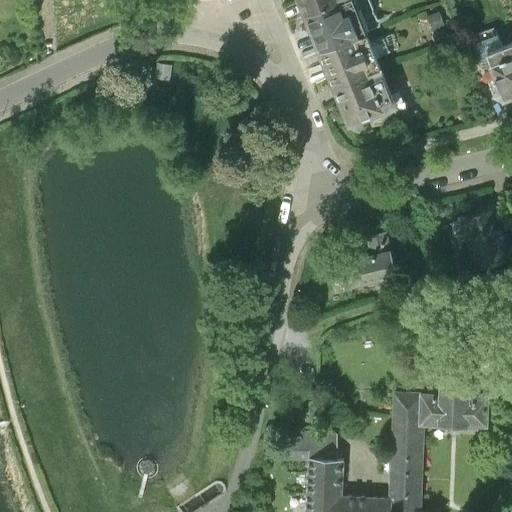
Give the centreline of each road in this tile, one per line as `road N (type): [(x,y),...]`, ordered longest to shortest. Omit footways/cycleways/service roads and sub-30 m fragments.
road 1 (residential): [(302,210),(304,138),(291,95),(240,41),(178,31),(0,107)]
road 2 (residential): [(225,511),(260,421),(302,210)]
road 3 (residential): [(302,210),(511,151)]
